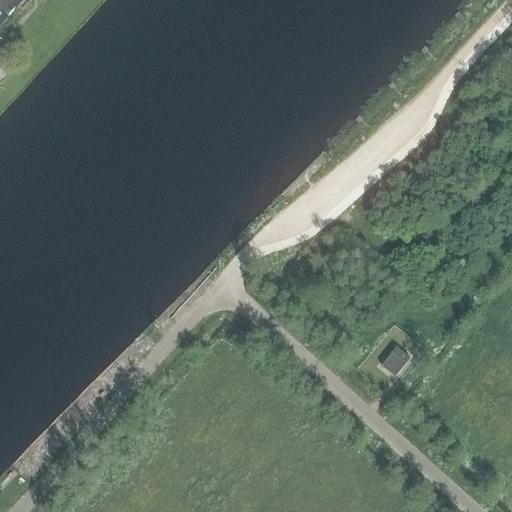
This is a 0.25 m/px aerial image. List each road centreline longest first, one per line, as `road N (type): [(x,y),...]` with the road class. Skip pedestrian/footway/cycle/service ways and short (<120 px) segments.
road 1 (track): [(505,0),(357,159),(232,264),(221,284)]
road 2 (unclassified): [(473,511),(221,284)]
road 3 (unclassified): [(14,511),(221,284)]
